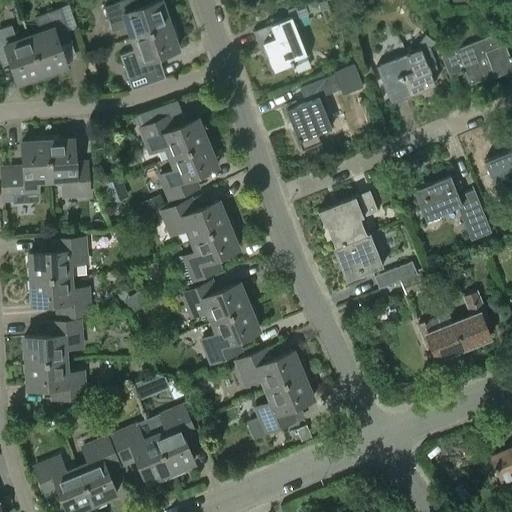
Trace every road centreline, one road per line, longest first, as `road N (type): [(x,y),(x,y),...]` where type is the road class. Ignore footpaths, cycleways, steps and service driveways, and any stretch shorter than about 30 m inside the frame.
road 1 (residential): [(379,436),(271,199)]
road 2 (residential): [(271,199),(511,101)]
road 3 (residential): [(0,111),(124,103),(226,66)]
road 4 (residential): [(199,511),(379,436)]
road 5 (residential): [(379,436),(511,383)]
road 6 (residential): [(271,199),(226,66)]
